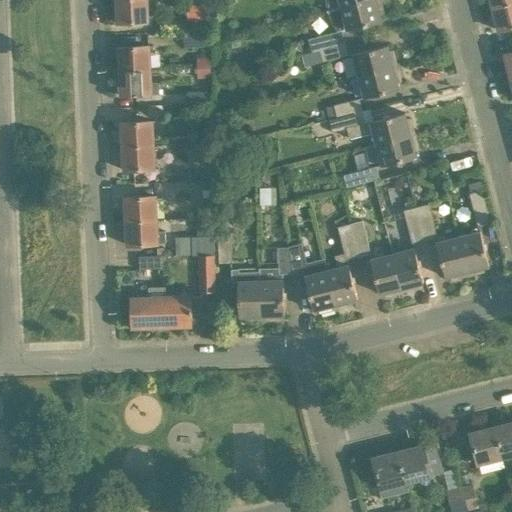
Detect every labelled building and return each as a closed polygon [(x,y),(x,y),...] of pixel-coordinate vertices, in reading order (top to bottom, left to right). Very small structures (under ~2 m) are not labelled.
[(146,22),(145,0),(115,0),(116,23),(146,22)] [(326,0),(327,4),(328,11),(372,0),(326,0)] [(379,0),(372,0),(328,11),(329,11),(329,12),(331,17),(334,22),(337,28),(345,26),(345,29),(345,30),(372,23),(381,21),(379,15),(383,14),(379,0)] [(511,26),(511,1),(492,7),(498,30),(511,26)] [(193,6),(187,6),(187,21),(207,20),(206,5),(193,6)] [(319,49),(344,43),(341,30),(307,39),(311,51),(319,49)] [(182,48),(208,47),(207,35),(182,36),(182,48)] [(319,49),(311,51),(314,64),(322,62),(347,56),(344,43),(319,49)] [(357,76),(397,66),(393,50),(388,51),(387,45),(352,54),(357,76)] [(118,71),(149,70),(148,46),(117,47),(118,71)] [(209,58),(196,59),(196,69),(209,68),(209,58)] [(401,82),(397,66),(357,76),(363,98),(398,89),(396,83),(401,82)] [(209,68),(196,69),(197,79),(210,78),(209,68)] [(149,83),(149,70),(118,71),(119,96),(158,94),(157,82),(149,83)] [(336,117),(361,111),(358,99),(333,105),(336,117)] [(361,111),(336,117),(328,119),(331,132),(346,128),(349,139),(372,133),(375,144),(410,135),(404,113),(364,123),(361,111)] [(121,146),(152,145),(151,121),(121,122),(121,146)] [(213,133),(200,133),(200,143),(213,142),(213,133)] [(368,162),(380,162),(380,165),(415,156),(410,135),(375,144),(364,146),(368,162)] [(213,142),(200,143),(200,152),(213,152),(213,142)] [(153,169),(152,145),(121,146),(122,170),(153,169)] [(238,164),(226,166),(229,178),(240,175),(238,164)] [(342,175),(345,187),(379,179),(376,166),(342,175)] [(470,193),(481,190),(479,181),(468,184),(470,193)] [(481,190),(470,193),(468,193),(477,226),(490,223),(481,190)] [(125,221),(155,220),(154,196),(124,197),(125,221)] [(415,207),(423,240),(436,237),(428,204),(415,207)] [(216,207),(203,208),(203,217),(216,217),(216,207)] [(423,240),(415,207),(403,210),(411,243),(423,240)] [(216,217),(203,217),(204,227),(217,227),(216,217)] [(156,232),(155,220),(125,221),(126,245),(156,244),(164,243),(164,231),(156,232)] [(361,220),(349,223),(357,257),(370,254),(361,220)] [(357,257),(349,223),(337,227),(343,253),(334,255),(337,267),(325,270),(336,309),(351,305),(350,301),(356,299),(346,260),(357,257)] [(479,231),(458,237),(468,275),(483,271),(482,267),(488,266),(479,231)] [(190,255),(212,255),(212,237),(190,237),(190,255)] [(218,263),(231,263),(230,237),(217,237),(218,263)] [(468,275),(458,237),(436,242),(445,277),(451,275),(452,279),(468,275)] [(300,244),(288,247),(292,273),(293,279),(298,278),(301,287),(306,286),(309,294),(313,310),(319,309),(320,313),(336,309),(325,270),(323,259),(305,264),(300,244)] [(292,273),(288,247),(277,247),(278,267),(278,274),(282,274),(292,273)] [(414,248),(392,253),(402,292),(417,288),(416,284),(423,282),(414,248)] [(402,292),(392,253),(370,259),(379,294),(385,292),(386,296),(402,292)] [(163,256),(138,257),(139,270),(164,269),(163,256)] [(212,290),(211,281),(210,256),(198,256),(200,291),(212,290)] [(278,267),(259,268),(261,320),(277,319),(277,315),(284,315),(282,279),(282,274),(278,274),(278,267)] [(259,268),(230,269),(231,282),(237,282),(238,316),(245,316),(245,320),(261,320),(259,268)] [(149,297),(130,298),(131,328),(166,326),(165,297),(164,287),(148,287),(149,297)] [(190,297),(190,296),(165,297),(166,326),(191,326),(191,315),(201,315),(200,297),(190,297)] [(511,422),(494,427),(502,458),(511,455),(511,422)] [(502,458),(494,427),(468,433),(476,464),(502,458)] [(435,443),(422,446),(422,445),(397,452),(405,483),(430,476),(429,474),(440,471),(436,458),(439,457),(435,443)] [(397,452),(372,458),(380,489),(382,497),(407,490),(405,483),(397,452)] [(470,486),(458,489),(464,511),(476,509),(470,486)] [(464,511),(458,489),(445,492),(450,511),(464,511)]
